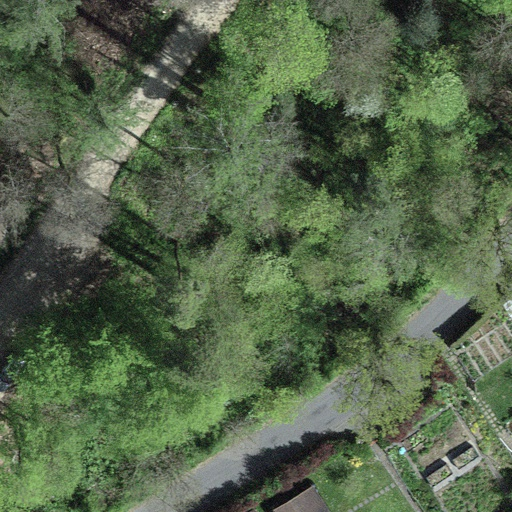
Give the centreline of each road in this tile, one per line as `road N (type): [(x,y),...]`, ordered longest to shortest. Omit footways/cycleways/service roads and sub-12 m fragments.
road 1 (residential): [(511,244),(442,319),(299,427),(166,511)]
road 2 (track): [(0,309),(227,0)]
